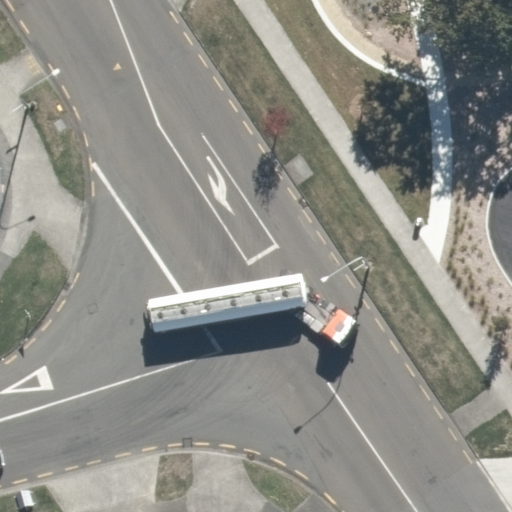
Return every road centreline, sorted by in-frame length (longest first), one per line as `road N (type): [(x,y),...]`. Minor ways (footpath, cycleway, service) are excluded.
road 1 (tertiary): [(89,0),(285,308)]
road 2 (residential): [(0,421),(222,352),(285,308)]
road 3 (tertiary): [(285,308),(422,511)]
